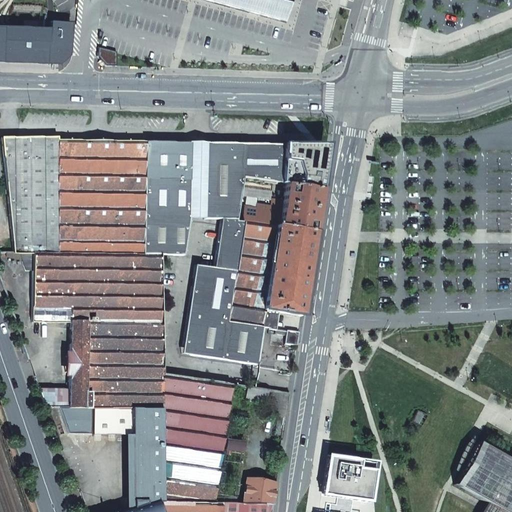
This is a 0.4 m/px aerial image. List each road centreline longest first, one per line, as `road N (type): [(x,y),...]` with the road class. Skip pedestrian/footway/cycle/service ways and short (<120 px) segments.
road 1 (tertiary): [(286,511),(355,92)]
road 2 (unknown): [(307,389),(187,366),(167,354),(195,241),(200,90)]
road 3 (tertiary): [(355,92),(0,87)]
road 4 (secondary): [(55,511),(0,346)]
road 5 (tertiary): [(355,92),(380,103),(453,105),(511,86)]
road 6 (tertiary): [(511,63),(450,83),(355,92)]
